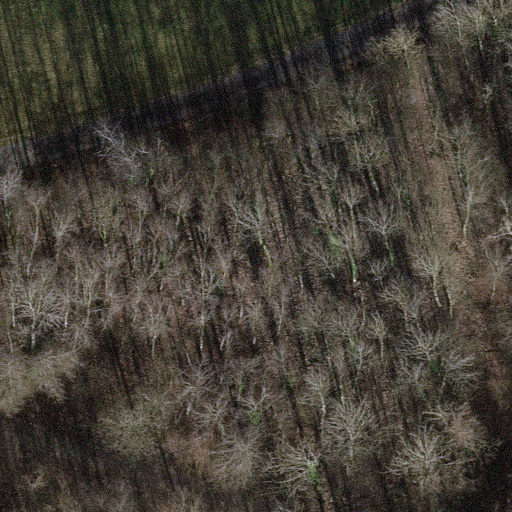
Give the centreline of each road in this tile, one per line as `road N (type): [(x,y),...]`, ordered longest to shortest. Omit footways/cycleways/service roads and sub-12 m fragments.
road 1 (unclassified): [(0,195),(468,0)]
road 2 (track): [(230,511),(0,432)]
